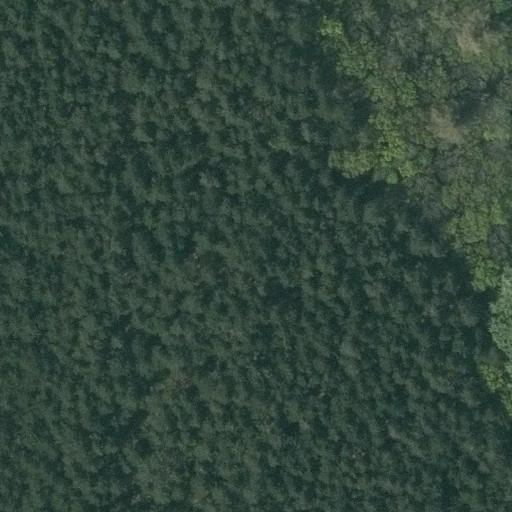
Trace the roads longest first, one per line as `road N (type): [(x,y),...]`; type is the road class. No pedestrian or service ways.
road 1 (unknown): [(142,511),(122,0)]
road 2 (track): [(511,363),(129,101)]
road 3 (track): [(511,348),(480,315),(421,186),(305,0)]
road 4 (track): [(108,0),(0,281)]
